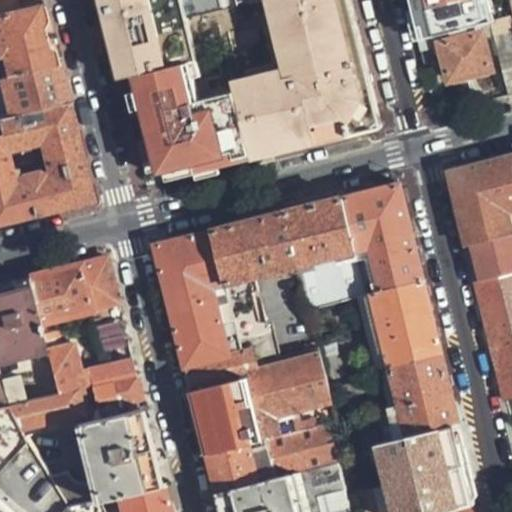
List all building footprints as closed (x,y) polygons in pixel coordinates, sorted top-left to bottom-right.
[(13,73),(59,62),(44,3),(25,8),(23,0),(0,0),(0,39),(8,75),(13,73)] [(193,60),(225,53),(214,5),(236,0),(95,0),(115,80),(130,76),(145,72),(193,60)] [(350,0),(236,0),(214,5),(225,53),(237,101),(249,150),(282,142),(319,132),(317,124),(344,117),(348,135),(381,127),(350,0)] [(495,0),(419,0),(428,31),(499,12),(495,0)] [(505,97),(511,95),(511,20),(489,26),(491,36),(505,97)] [(417,44),(420,54),(441,49),(440,47),(481,37),(482,39),(491,36),(489,26),(419,43),(417,44)] [(449,84),(491,75),(482,39),(481,37),(440,47),(441,49),(449,84)] [(164,179),(192,172),(251,157),(249,150),(237,101),(225,53),(193,60),(145,72),(130,76),(133,90),(124,92),(129,110),(138,108),(146,138),(136,140),(145,171),(154,169),(161,168),(164,179)] [(13,73),(22,112),(69,101),(59,62),(13,73)] [(0,221),(93,199),(69,101),(22,112),(0,117),(0,221)] [(319,132),(282,142),(249,150),(251,157),(251,159),(284,151),(348,135),(344,117),(317,124),(319,132)] [(511,154),(493,160),(506,208),(511,206),(511,154)] [(511,399),(511,206),(506,208),(493,160),(449,171),(467,244),(472,243),(481,278),(475,279),(506,401),(511,399)] [(344,197),(357,250),(371,247),(382,291),(425,281),(401,183),(344,197)] [(344,197),(286,211),(299,264),(311,310),(363,296),(369,295),(357,250),(344,197)] [(338,419),(322,353),(319,342),(303,345),(305,356),(276,363),(254,276),(270,271),(272,276),(286,273),(284,268),(299,264),(286,211),(212,230),(225,282),(242,350),(248,375),(262,429),(265,438),(267,437),(329,422),(338,419)] [(155,244),(171,309),(215,298),(212,285),(225,282),(212,230),(155,244)] [(107,257),(80,263),(92,308),(95,319),(108,315),(106,305),(118,302),(107,257)] [(80,263),(29,276),(40,321),(92,308),(80,263)] [(29,276),(0,282),(0,360),(47,349),(40,321),(29,276)] [(444,356),(425,281),(382,291),(372,295),(369,295),(363,296),(381,370),(390,368),(444,356)] [(185,365),(242,350),(225,282),(212,285),(215,298),(171,309),(185,365)] [(122,317),(96,323),(103,352),(129,345),(122,317)] [(72,343),(47,349),(58,394),(90,386),(136,375),(132,359),(79,372),(72,343)] [(185,365),(191,390),(248,375),(242,350),(185,365)] [(461,423),(444,356),(390,368),(381,370),(392,415),(357,424),(363,447),(377,444),(398,439),(407,436),(457,424),(461,423)] [(0,378),(0,384),(5,407),(23,403),(16,375),(0,378)] [(142,397),(136,375),(90,386),(98,419),(118,414),(115,404),(142,397)] [(248,375),(191,390),(205,443),(262,429),(248,375)] [(118,494),(159,484),(139,409),(118,414),(98,419),(90,386),(58,394),(23,403),(5,407),(17,426),(75,413),(96,500),(99,499),(118,494)] [(0,473),(27,443),(23,436),(17,426),(5,407),(0,408),(0,473)] [(329,422),(267,437),(265,438),(207,453),(210,464),(217,492),(277,477),(300,471),(339,462),(329,422)] [(457,424),(407,436),(398,439),(377,444),(394,511),(442,511),(458,508),(476,504),(457,424)] [(262,429),(205,443),(207,453),(265,438),(262,429)] [(36,433),(23,436),(27,443),(34,454),(44,448),(36,433)] [(339,462),(300,471),(277,477),(217,492),(222,511),(351,511),(344,482),(339,462)] [(118,494),(99,499),(105,511),(116,511),(116,508),(121,507),(122,511),(170,511),(164,483),(159,484),(118,494)] [(102,511),(96,500),(66,507),(66,508),(62,511),(102,511)] [(0,511),(10,511),(0,502),(0,511)] [(483,511),(481,503),(476,504),(458,508),(459,511),(483,511)]
